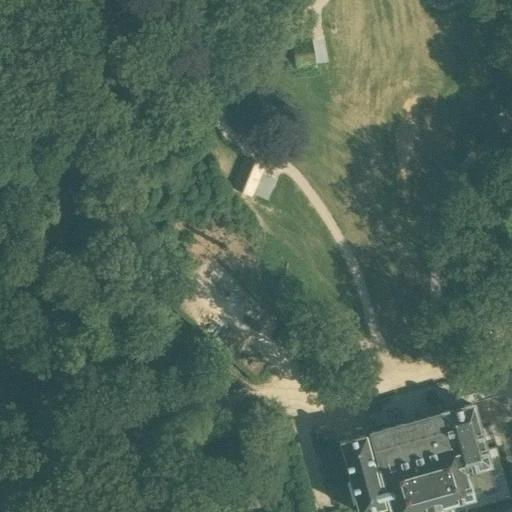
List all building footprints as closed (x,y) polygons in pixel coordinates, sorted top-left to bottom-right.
[(291,47),(293,63),(314,60),(312,45),(291,47)] [(501,91),(484,102),(492,115),(510,104),(501,91)] [(258,171),(241,164),(232,185),(249,193),(253,183),(252,183),(254,178),(255,179),(258,171)] [(469,406),(367,434),(369,438),(363,440),(362,436),(337,444),(356,511),(361,511),(382,506),(381,502),(386,501),(389,511),(421,511),(448,504),(448,503),(469,497),(493,490),(469,406)] [(237,429),(230,432),(232,439),(240,436),(237,429)]
